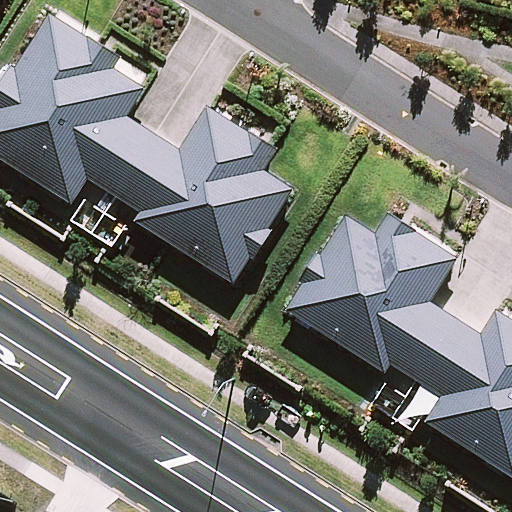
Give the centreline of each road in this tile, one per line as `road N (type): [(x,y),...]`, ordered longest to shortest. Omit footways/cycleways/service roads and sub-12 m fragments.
road 1 (residential): [(254,17),(511,174)]
road 2 (tertiary): [(111,414),(258,511)]
road 3 (tertiary): [(0,342),(111,414)]
